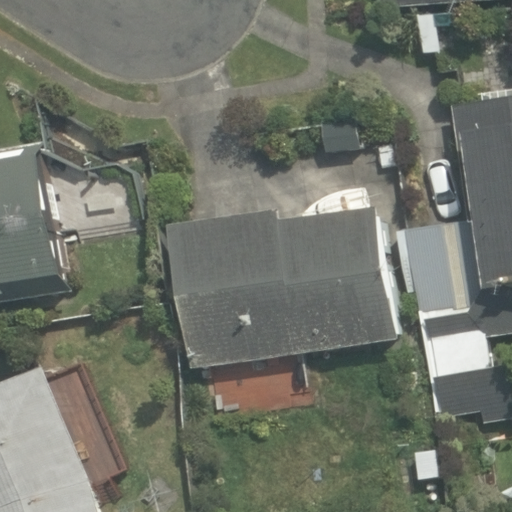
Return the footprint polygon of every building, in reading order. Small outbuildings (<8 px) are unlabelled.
[(511,0),(392,0),(394,12),(511,3),(511,0)] [(429,56),(447,54),(444,18),(426,19),(429,56)] [(439,419),(441,432),(511,421),(511,372),(495,375),(490,342),(511,338),(511,102),(459,110),(476,225),(412,235),(439,419)] [(0,169),(0,293),(80,281),(61,160),(0,169)] [(178,230),(198,373),(199,373),(408,344),(391,214),(295,227),(293,214),(178,230)] [(70,352),(97,348),(93,320),(66,324),(70,352)] [(0,511),(107,511),(99,480),(53,372),(0,394),(0,511)] [(446,478),(443,452),(420,455),(426,511),(455,511),(452,477),(446,478)]
